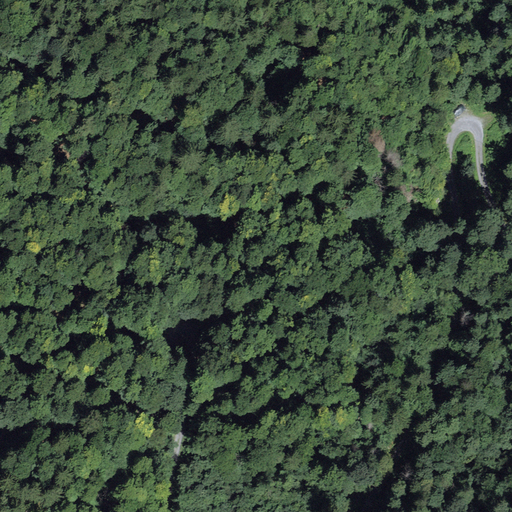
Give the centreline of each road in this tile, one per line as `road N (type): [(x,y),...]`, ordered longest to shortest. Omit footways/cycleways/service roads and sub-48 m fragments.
road 1 (track): [(511,248),(486,196),(477,123),(467,112),(453,123),(445,151),(458,317),(449,356),(369,511)]
road 2 (track): [(169,511),(186,325),(173,333),(163,379),(102,511)]
